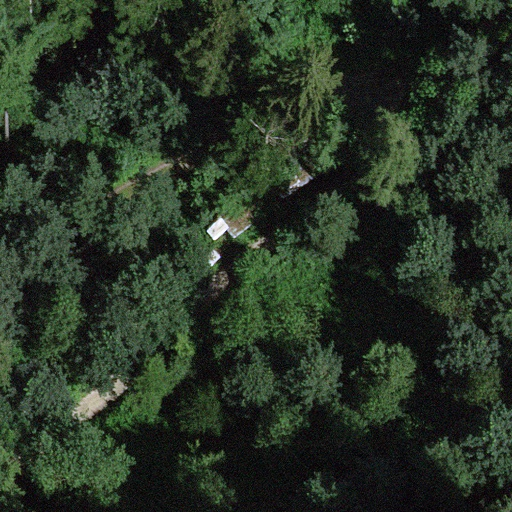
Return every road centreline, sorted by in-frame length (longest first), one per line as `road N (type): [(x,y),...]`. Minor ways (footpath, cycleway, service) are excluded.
road 1 (track): [(375,99),(382,139),(370,165),(240,267),(0,484)]
road 2 (track): [(0,249),(285,99),(323,86),(352,86),(375,99)]
